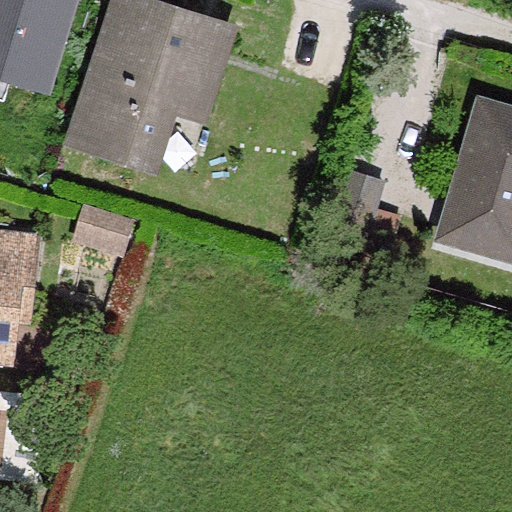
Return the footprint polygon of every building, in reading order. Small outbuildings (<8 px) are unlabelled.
[(69,0),(0,0),(0,69),(44,83),(69,0)] [(131,4),(85,136),(147,157),(168,96),(198,108),(223,35),(131,4)] [(511,116),(477,107),(440,237),(511,257),(511,116)] [(171,114),(175,157),(199,156),(196,113),(171,114)] [(383,184),(349,175),(336,224),(370,233),(383,184)] [(0,360),(8,362),(10,317),(23,318),(29,241),(0,237),(0,360)]
